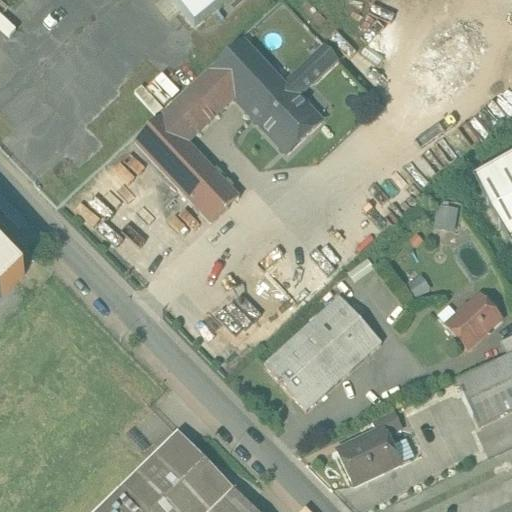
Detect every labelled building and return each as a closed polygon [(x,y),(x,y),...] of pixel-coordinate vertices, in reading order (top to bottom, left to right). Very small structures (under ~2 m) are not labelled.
[(170,0),(194,29),(228,0),(170,0)] [(284,85),(244,42),(210,74),(236,101),(259,125),(292,93),(284,85)] [(325,47),(284,85),(292,93),(298,99),(338,62),(325,47)] [(202,57),(165,89),(171,96),(208,64),(202,57)] [(210,74),(163,119),(189,146),(236,101),(210,74)] [(147,104),(130,86),(86,127),(103,145),(147,104)] [(292,93),(259,125),(287,155),(320,123),(298,99),(292,93)] [(189,146),(163,119),(135,145),(190,203),(218,176),(189,146)] [(511,156),(473,179),(511,248),(511,156)] [(240,200),(218,176),(190,203),(213,226),(240,200)] [(458,211),(444,209),(445,204),(440,203),(439,208),(438,208),(435,228),(454,231),(458,211)] [(0,250),(0,300),(25,276),(0,250)] [(469,309),(464,309),(459,313),(459,318),(447,329),(467,350),(500,320),(497,317),(498,315),(498,309),(492,302),(485,301),(484,302),(481,299),(469,309)] [(339,300),(264,368),(306,414),(381,346),(339,300)] [(511,338),(501,344),(507,359),(511,356),(511,338)] [(511,356),(507,359),(457,382),(478,428),(511,412),(511,356)] [(401,430),(394,414),(372,424),(377,434),(384,430),(387,437),(401,430)] [(377,434),(337,453),(354,489),(401,467),(387,437),(384,430),(377,434)] [(178,435),(98,511),(211,511),(233,491),(178,435)] [(253,511),(233,491),(211,511),(253,511)]
